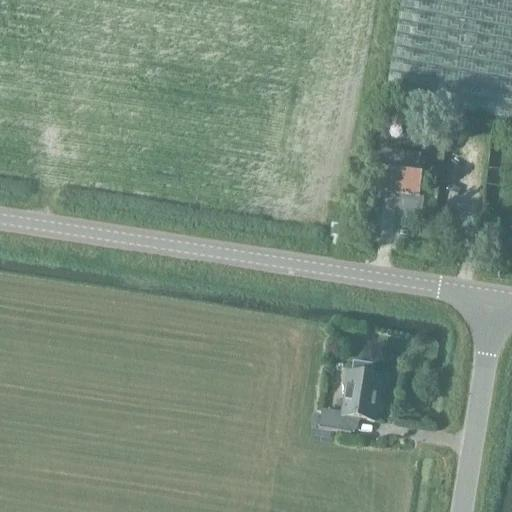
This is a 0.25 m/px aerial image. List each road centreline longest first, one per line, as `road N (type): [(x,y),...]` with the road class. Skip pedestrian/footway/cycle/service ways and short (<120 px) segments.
road 1 (tertiary): [(0,221),(497,298)]
road 2 (unclassified): [(497,298),(461,511)]
